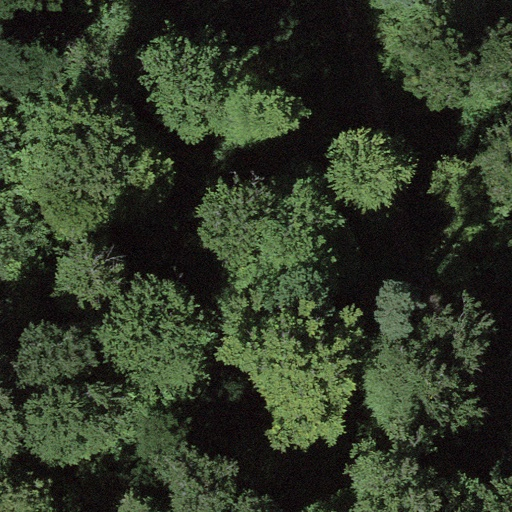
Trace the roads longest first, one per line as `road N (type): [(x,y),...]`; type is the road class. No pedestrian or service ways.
road 1 (track): [(511,408),(441,342),(420,291),(345,0)]
road 2 (track): [(441,342),(493,511)]
